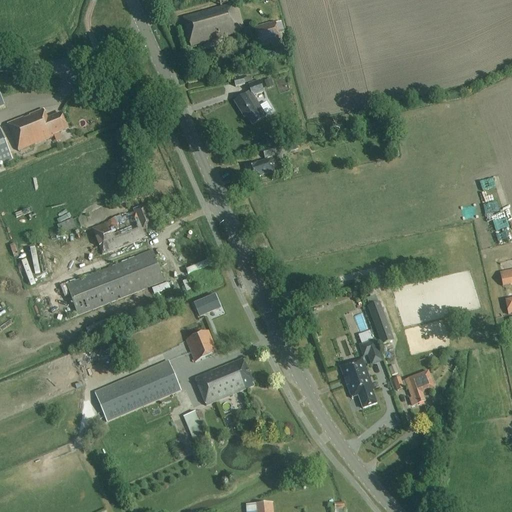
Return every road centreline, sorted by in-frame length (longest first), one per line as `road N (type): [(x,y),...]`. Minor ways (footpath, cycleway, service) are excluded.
road 1 (tertiary): [(396,511),(311,403),(145,33)]
road 2 (unclassified): [(145,33),(74,62),(0,65)]
